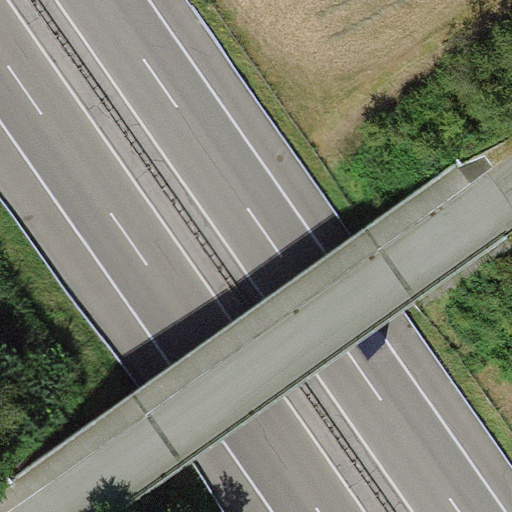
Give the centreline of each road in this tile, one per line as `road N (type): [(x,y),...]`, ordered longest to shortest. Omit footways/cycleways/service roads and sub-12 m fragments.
road 1 (motorway): [(462,511),(106,0)]
road 2 (unclassified): [(511,186),(59,511)]
road 3 (motorway): [(0,55),(318,511)]
